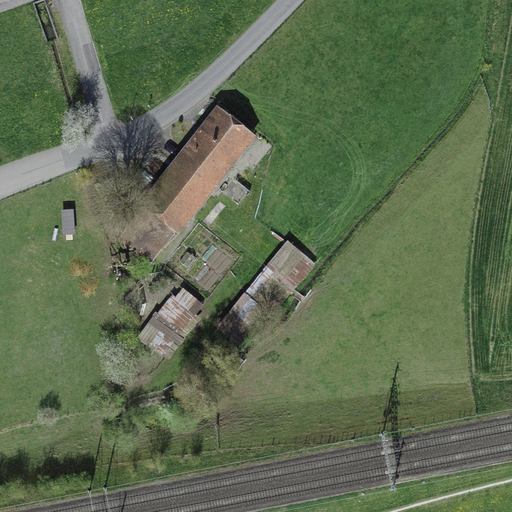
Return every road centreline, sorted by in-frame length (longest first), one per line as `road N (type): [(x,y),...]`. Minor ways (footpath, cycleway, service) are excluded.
road 1 (tertiary): [(290,0),(190,95),(109,142)]
road 2 (unclassified): [(68,0),(109,142)]
